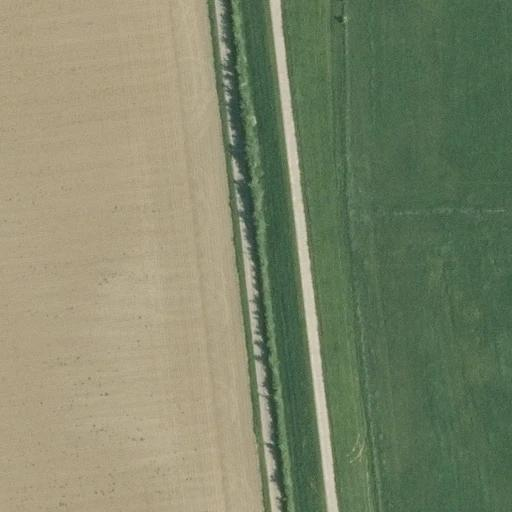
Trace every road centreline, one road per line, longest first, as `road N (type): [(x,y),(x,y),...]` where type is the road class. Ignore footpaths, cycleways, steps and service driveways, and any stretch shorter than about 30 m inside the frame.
road 1 (track): [(273,0),(332,511)]
road 2 (unclassified): [(276,511),(219,0)]
